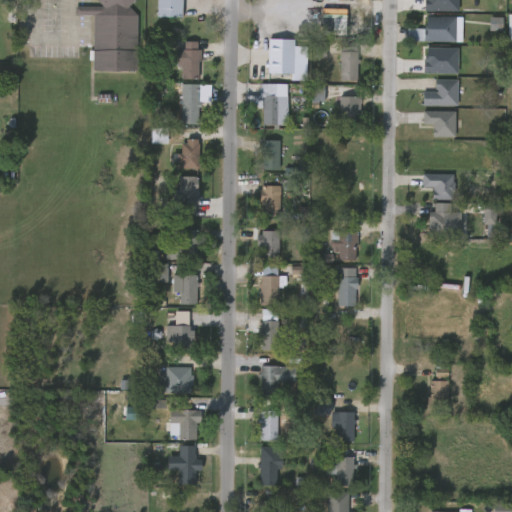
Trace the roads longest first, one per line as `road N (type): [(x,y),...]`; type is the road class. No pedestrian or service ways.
road 1 (residential): [(390,0),(383,511)]
road 2 (residential): [(230,0),(224,511)]
